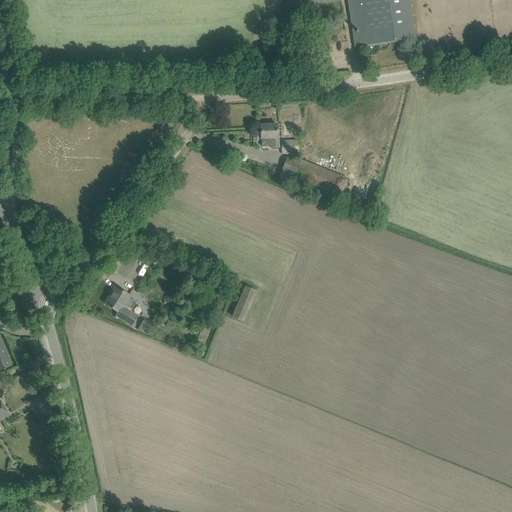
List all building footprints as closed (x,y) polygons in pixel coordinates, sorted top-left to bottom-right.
[(414,37),(413,27),(408,0),(347,0),(354,46),(414,37)] [(260,125),(261,135),(261,138),(262,147),(271,147),(271,148),(279,148),(278,137),(277,137),(276,125),(260,125)] [(297,140),(281,141),(281,154),(297,153),(297,140)] [(339,196),(343,188),(346,178),(299,159),(298,162),(287,157),(283,167),(278,178),(302,187),(304,182),(339,196)] [(136,263),(135,262),(117,251),(116,251),(106,268),(126,279),(136,263)] [(244,286),(231,317),(243,322),(257,292),(244,286)] [(115,287),(105,304),(118,312),(116,316),(125,322),(131,326),(137,315),(131,311),(136,302),(128,297),(129,296),(124,293),(115,287)] [(137,330),(148,336),(154,325),(143,319),(137,330)] [(0,370),(11,366),(0,338),(0,370)] [(0,420),(9,415),(0,400),(0,420)]
